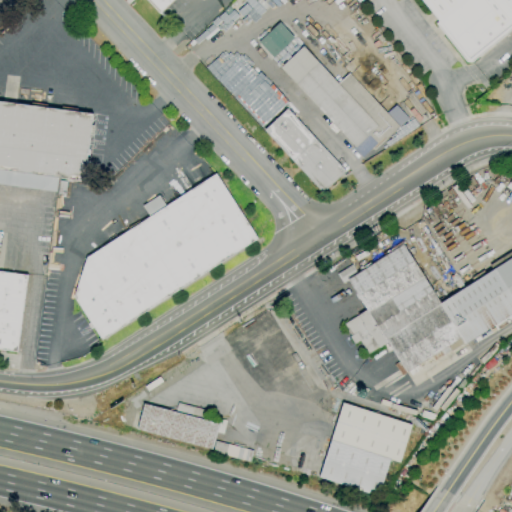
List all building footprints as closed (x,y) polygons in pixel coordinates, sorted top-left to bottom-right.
[(172,0),(161,11),(150,0),(172,0)] [(511,24),(469,59),(421,0),(511,0),(511,24)] [(361,42),(344,20),(359,8),(376,30),(361,42)] [(257,42),(272,58),(294,38),(279,22),(257,42)] [(363,157),(281,67),(303,46),(338,84),(349,73),(387,113),(395,105),(408,119),(399,127),(386,139),(384,137),(363,157)] [(0,101),(92,114),(84,181),(58,177),(56,192),(0,184),(0,101)] [(322,193),(264,130),(287,109),(345,172),(322,193)] [(102,340),(74,297),(86,258),(150,217),(143,206),(159,195),(166,206),(216,174),(258,239),(102,340)] [(406,373),(388,343),(368,355),(359,341),(354,344),(350,337),(351,336),(344,324),(357,316),(366,310),(348,280),(343,283),(337,274),(352,265),(358,273),(403,244),(440,303),(492,270),(489,265),(511,250),(511,314),(464,345),(460,339),(406,373)] [(17,352),(0,349),(0,271),(27,276),(17,352)] [(212,449),(137,430),(144,404),(175,412),(178,403),(209,411),(206,420),(218,424),(212,449)] [(378,497),(319,478),(343,403),(411,425),(399,462),(390,459),(378,497)] [(224,435),(217,433),(221,420),(227,421),(224,435)] [(250,462),(212,453),(215,441),(253,451),(250,462)]
